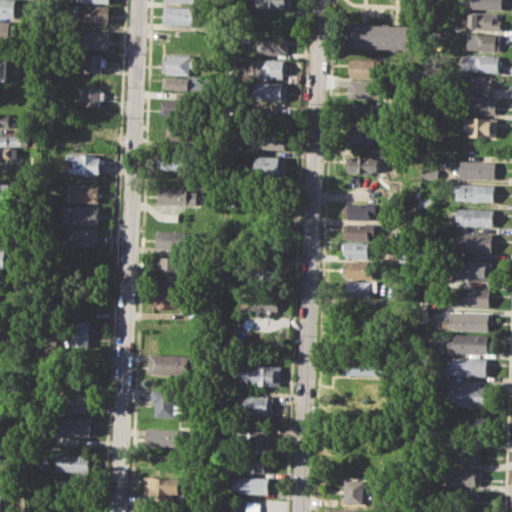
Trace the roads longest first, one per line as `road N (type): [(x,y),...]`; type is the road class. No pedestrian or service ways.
road 1 (residential): [(139,0),(117,511)]
road 2 (residential): [(321,0),(302,511)]
